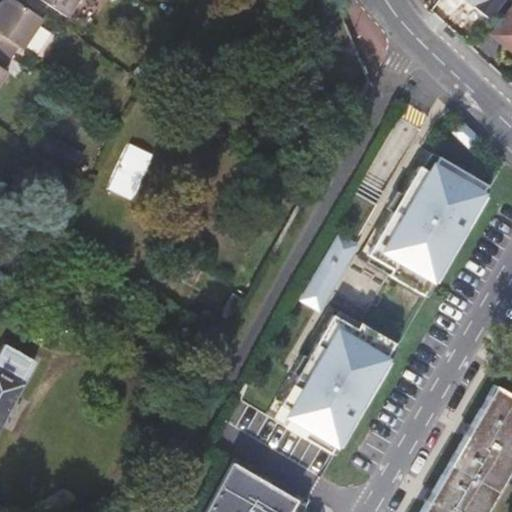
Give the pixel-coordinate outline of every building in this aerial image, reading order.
[(21,0),(2,0),(0,4),(0,84),(9,71),(4,68),(21,42),(25,45),(45,15),(21,0)] [(48,0),(67,12),(74,0),(48,0)] [(464,2),(461,0),(440,0),(432,11),(446,26),(464,2)] [(511,9),(494,34),(511,47),(511,9)] [(450,135),(465,150),(474,141),(458,126),(450,135)] [(416,169),(364,258),(392,274),(389,280),(418,297),(428,281),(432,283),(481,200),(476,197),(481,188),(434,160),(425,175),(416,169)] [(291,298),(305,306),(340,246),(326,238),(291,298)] [(356,335),(329,319),(277,406),(281,409),(288,413),(279,429),(325,456),(331,447),(336,450),(386,366),(380,362),(389,347),(360,329),(356,335)] [(4,344),(0,350),(0,415),(34,363),(4,344)] [(483,511),(511,463),(511,401),(491,389),(467,430),(427,497),(418,511),(483,511)] [(279,429),(288,413),(281,409),(272,424),(279,429)] [(299,511),(304,505),(294,499),(291,503),(242,474),(244,470),(232,463),(203,511),(299,511)]
